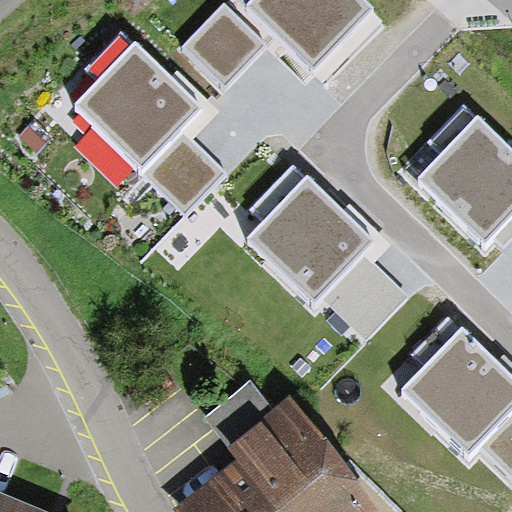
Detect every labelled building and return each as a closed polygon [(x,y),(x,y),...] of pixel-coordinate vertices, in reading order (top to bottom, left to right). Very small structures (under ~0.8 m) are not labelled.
[(376,11),(364,0),(244,0),(248,4),(246,6),(315,73),(376,11)] [(267,48),(224,3),(180,48),(223,94),(267,48)] [(172,77),(134,40),(73,103),(140,170),(180,129),(202,107),(172,77)] [(177,71),(172,77),(202,107),(180,129),(191,141),(219,113),(177,71)] [(440,154),(477,117),(466,106),(429,143),(440,154)] [(511,150),(477,117),(440,154),(418,176),(485,243),(491,236),(511,215),(511,150)] [(191,141),(180,129),(140,170),(186,216),(226,175),(191,141)] [(263,221),(305,178),(293,166),(251,210),(263,221)] [(343,209),(307,175),(305,178),(263,221),(247,239),(314,302),(321,296),(362,252),(375,239),(343,209)] [(362,252),(374,263),(392,245),(349,204),(343,209),(375,239),(362,252)] [(511,215),(491,236),(504,249),(511,241),(511,215)] [(374,263),(362,252),(321,296),(366,341),(409,298),(374,263)] [(511,375),(463,327),(401,390),(469,457),(479,447),(511,413),(511,375)] [(204,418),(228,447),(274,410),(250,381),(204,418)] [(238,460),(174,509),(176,511),(375,511),(378,510),(292,398),(274,410),(228,447),(238,460)] [(511,413),(479,447),(511,479),(511,413)] [(46,511),(0,493),(0,511),(46,511)]
